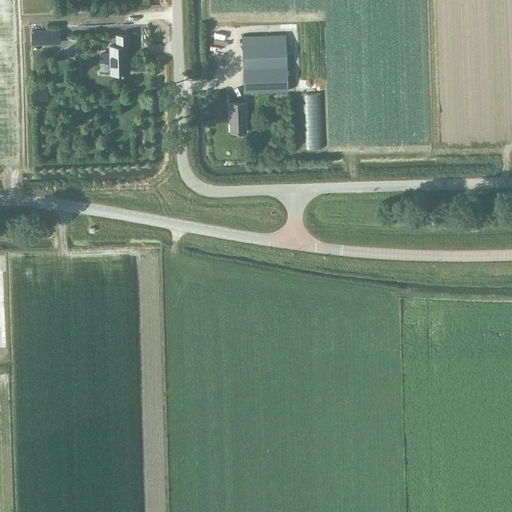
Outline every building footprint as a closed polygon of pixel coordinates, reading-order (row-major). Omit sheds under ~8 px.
[(59,30),(31,31),(31,43),(59,42),(59,30)] [(129,73),(129,59),(126,59),(126,46),(131,45),(131,33),(115,34),(115,46),(110,46),(111,74),(129,73)] [(242,36),(243,68),(287,66),(285,34),(242,36)] [(288,89),(287,66),(243,68),(244,92),(288,89)] [(46,90),(30,90),(31,100),(47,100),(46,90)] [(230,131),(245,131),(244,102),(230,103),(230,131)]
